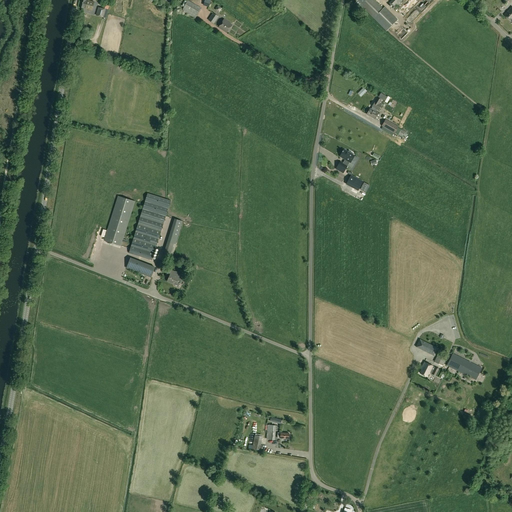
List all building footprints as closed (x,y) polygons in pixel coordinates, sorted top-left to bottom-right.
[(94,2),(87,0),(81,0),(79,7),(85,9),(85,8),(92,10),(94,2)] [(201,8),(187,0),(182,11),(195,18),(201,8)] [(374,0),(364,0),(360,5),(374,18),(383,9),(374,0)] [(423,0),(407,18),(412,22),(431,0),(423,0)] [(98,7),(96,15),(102,18),(105,9),(98,7)] [(208,20),(214,24),(219,17),(213,13),(208,20)] [(224,19),(219,27),(227,33),(232,25),(224,19)] [(363,95),(368,89),(365,85),(359,91),(363,95)] [(381,93),(378,97),(385,101),(387,97),(381,93)] [(372,107),(371,109),(375,112),(377,109),(378,110),(381,105),(379,104),(381,100),(377,97),(372,106),(372,107)] [(378,113),(375,112),(371,109),(370,108),(366,114),(375,119),(378,113)] [(404,135),(404,134),(405,132),(398,127),(385,119),(381,126),(394,133),(395,132),(402,137),(403,136),(404,136),(404,135)] [(340,161),(335,169),(343,173),(348,166),(347,166),(350,162),(354,156),(344,149),(340,156),(345,159),(343,163),(340,161)] [(364,182),(351,175),(346,184),(359,191),(364,182)] [(135,201),(118,196),(104,240),(121,246),(135,201)] [(163,202),(170,204),(172,198),(164,196),(163,202)] [(129,253),(152,260),(161,231),(138,224),(129,253)] [(100,228),(97,245),(101,246),(105,229),(100,228)] [(168,241),(174,243),(176,244),(178,236),(170,234),(168,241)] [(167,241),(163,257),(169,259),(174,243),(168,241),(167,241)] [(130,257),(126,268),(151,278),(155,267),(130,257)] [(167,274),(170,276),(167,281),(179,286),(183,276),(174,273),(175,272),(169,269),(168,272),(167,274)] [(427,344),(420,340),(416,347),(424,351),(427,344)] [(429,354),(434,356),(438,349),(433,346),(429,354)] [(446,366),(476,380),(482,368),(453,353),(446,366)] [(433,366),(424,362),(421,369),(421,370),(420,373),(427,376),(428,374),(429,374),(433,366)] [(268,425),(267,432),(266,439),(274,440),(276,425),(268,425)] [(260,450),(262,437),(255,435),(252,449),(260,450)] [(251,511),(254,503),(247,501),(245,511),(244,511),(243,511),(251,511)]
